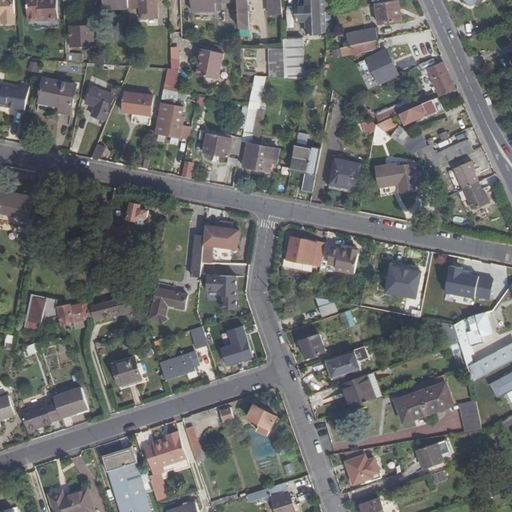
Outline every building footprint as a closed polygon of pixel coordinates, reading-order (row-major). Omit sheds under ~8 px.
[(0,0),(0,20),(2,20),(3,24),(16,23),(14,0),(0,0)] [(27,0),(28,22),(58,21),(56,0),(27,0)] [(103,0),(104,11),(130,11),(130,10),(129,0),(103,0)] [(129,0),(130,10),(132,10),(142,9),(142,20),(158,19),(158,1),(164,1),(163,0),(129,0)] [(239,1),(238,0),(192,0),(193,13),(216,12),(216,2),(239,1)] [(238,0),(239,1),(240,29),(250,29),(248,0),(238,0)] [(269,0),(270,16),(283,16),(282,0),(269,0)] [(326,11),(325,0),(306,0),(307,8),(297,8),(298,22),(308,21),(308,35),(321,35),(321,33),(327,32),(326,11)] [(402,21),(399,0),(376,4),(379,24),(402,21)] [(72,28),(72,47),(95,46),(94,27),(72,28)] [(350,47),(379,41),(376,29),(348,35),(350,47)] [(303,40),(284,41),(285,51),(286,80),(310,81),(315,82),(314,67),(304,67),(303,40)] [(379,41),(350,47),(352,55),(380,48),(379,41)] [(225,54),(202,50),(201,58),(202,60),(201,65),(199,67),(198,75),(220,79),(225,54)] [(387,50),(368,60),(380,85),(400,76),(387,50)] [(286,80),(285,51),(270,52),(272,79),(286,80)] [(68,62),(86,64),(84,55),(68,54),(68,62)] [(180,60),(173,59),(173,69),(180,71),(181,71),(180,60)] [(424,71),(437,65),(434,59),(421,66),(423,72),(424,71)] [(39,72),(40,62),(31,61),(30,71),(39,72)] [(430,72),(440,97),(456,90),(444,62),(437,65),(424,71),(425,74),(430,72)] [(165,89),(176,92),(180,71),(173,69),(173,71),(168,70),(165,89)] [(77,86),(44,79),(39,102),(60,106),(60,111),(71,113),(77,86)] [(0,103),(7,105),(6,107),(16,109),(17,110),(25,112),(30,86),(21,84),(21,88),(3,84),(2,86),(0,85),(0,103)] [(95,87),(88,104),(109,112),(116,96),(95,87)] [(155,97),(126,93),(123,113),(153,116),(155,97)] [(438,98),(401,114),(406,125),(429,115),(430,117),(444,110),(438,98)] [(157,134),(190,140),(193,128),(184,126),(185,118),(183,118),(185,106),(164,102),(157,134)] [(393,118),(377,125),(386,132),(397,127),(393,118)] [(376,131),(375,120),(363,122),(365,132),(376,131)] [(22,124),(14,121),(9,133),(18,136),(22,124)] [(392,137),(418,155),(428,140),(419,134),(417,137),(400,126),(392,137)] [(448,131),(440,134),(445,146),(454,142),(448,131)] [(230,155),(240,157),(243,141),(208,133),(205,152),(229,157),(230,155)] [(300,133),(294,161),(309,164),(313,148),(304,146),(306,134),(300,133)] [(448,162),(474,150),(470,141),(423,161),(432,168),(432,169),(448,162)] [(272,173),(277,148),(250,143),(245,167),(272,173)] [(107,148),(99,145),(93,159),(101,161),(107,148)] [(283,150),(277,148),(272,173),(276,174),(278,162),(280,163),(283,150)] [(335,159),(330,185),(356,191),(361,165),(335,159)] [(466,189),(481,182),(476,171),(477,170),(473,161),(456,169),(466,189)] [(188,165),(186,178),(192,179),(195,166),(188,165)] [(401,194),(429,190),(426,173),(417,174),(416,166),(398,168),(397,165),(377,168),(380,188),(400,185),(401,194)] [(313,193),(316,177),(306,175),(302,191),(313,193)] [(466,189),(475,210),(493,201),(488,193),(487,193),(481,182),(466,189)] [(125,191),(116,189),(112,204),(123,206),(125,191)] [(30,197),(3,191),(0,202),(0,212),(29,219),(31,211),(27,210),(30,197)] [(447,198),(441,201),(437,223),(442,224),(447,198)] [(137,224),(143,225),(145,218),(148,219),(149,212),(141,210),(142,205),(132,203),(128,220),(137,222),(137,224)] [(221,228),(229,230),(230,223),(222,221),(221,228)] [(206,236),(205,242),(214,242),(213,246),(218,247),(221,228),(207,226),(206,236)] [(221,228),(218,247),(238,250),(240,231),(229,230),(221,228)] [(205,242),(206,236),(197,236),(194,261),(192,261),(190,275),(202,276),(203,263),(205,242)] [(289,261),(322,268),(327,245),(293,237),(289,261)] [(211,263),(213,246),(214,242),(205,242),(203,263),(211,263)] [(359,254),(333,248),(330,262),(338,264),(337,270),(355,274),(359,254)] [(451,256),(455,276),(465,273),(461,258),(451,256)] [(469,319),(487,314),(494,312),(511,286),(511,268),(504,266),(487,290),(478,261),(461,258),(465,273),(455,276),(462,296),(469,319)] [(422,273),(392,267),(387,292),(417,298),(422,273)] [(239,272),(222,272),(221,299),(238,299),(239,272)] [(168,306),(185,309),(187,296),(158,290),(155,301),(154,302),(151,319),(159,320),(161,324),(167,320),(165,317),(168,306)] [(469,319),(462,296),(455,298),(462,321),(464,320),(469,319)] [(63,327),(86,321),(87,315),(88,311),(90,303),(69,309),(69,307),(58,310),(59,311),(56,311),(58,302),(47,300),(46,302),(33,299),(28,322),(31,324),(42,326),(44,316),(57,320),(60,319),(63,327)] [(133,299),(123,302),(125,310),(136,307),(133,299)] [(88,311),(87,315),(93,314),(96,322),(107,319),(108,320),(111,319),(112,317),(111,313),(118,312),(115,301),(92,308),(92,310),(88,311)] [(321,308),(306,313),(309,321),(324,316),(321,308)] [(344,313),(336,316),(342,329),(348,327),(344,313)] [(487,314),(469,319),(473,331),(473,332),(480,329),(482,337),(493,334),(487,314)] [(473,331),(469,319),(464,320),(468,332),(473,331)] [(461,343),(468,367),(469,369),(472,367),(479,380),(511,361),(511,345),(478,364),(474,366),(471,355),(474,354),(468,332),(464,320),(462,321),(455,326),(461,343)] [(31,324),(28,322),(26,332),(40,335),(42,326),(31,324)] [(206,338),(203,328),(195,330),(201,348),(209,345),(206,338)] [(228,346),(234,343),(229,330),(223,332),(228,346)] [(302,340),(308,358),(328,352),(322,334),(302,340)] [(15,338),(7,336),(4,351),(12,353),(15,341),(15,338)] [(308,358),(302,340),(299,342),(305,360),(308,358)] [(248,342),(222,350),(228,367),(254,359),(248,342)] [(30,355),(39,352),(37,345),(27,349),(30,355)] [(356,350),(360,361),(368,358),(364,347),(356,350)] [(344,377),(349,375),(363,370),(361,364),(360,361),(356,350),(335,357),(342,378),(344,377)] [(197,353),(162,363),(167,379),(196,370),(195,365),(201,363),(197,353)] [(342,378),(335,357),(328,360),(335,380),(342,378)] [(122,386),(144,379),(138,358),(115,366),(122,386)] [(511,371),(496,379),(501,389),(511,383),(511,371)] [(384,396),(375,373),(352,381),(346,383),(345,383),(353,407),(384,396)] [(146,383),(144,379),(122,386),(123,390),(146,383)] [(434,410),(435,413),(444,410),(436,387),(387,405),(395,426),(405,423),(404,421),(434,410)] [(83,389),(55,398),(55,399),(62,419),(90,410),(83,389)] [(0,398),(0,420),(16,415),(9,396),(0,398)] [(487,425),(478,398),(463,403),(472,428),(487,425)] [(62,419),(55,399),(46,402),(47,403),(22,412),(29,433),(53,424),(53,423),(62,419)] [(497,412),(502,421),(511,415),(511,404),(511,405),(497,412)] [(255,406),(249,419),(260,425),(258,430),(269,435),(277,418),(255,406)] [(231,409),(221,412),(224,423),(234,419),(231,409)] [(404,421),(405,423),(405,426),(436,415),(435,413),(434,410),(404,421)] [(511,416),(502,421),(504,428),(511,423),(511,416)] [(194,427),(187,429),(196,456),(203,453),(194,427)] [(170,441),(156,445),(147,448),(156,476),(165,473),(163,467),(189,458),(181,435),(169,439),(170,441)] [(441,443),(422,450),(428,469),(447,462),(441,443)] [(109,472),(110,472),(123,511),(152,511),(137,463),(139,463),(134,448),(104,457),(109,472)] [(375,478),(369,462),(367,457),(348,464),(356,485),(361,484),(375,478)] [(377,459),(369,462),(375,478),(361,484),(362,487),(384,479),(377,459)] [(292,463),(284,466),(287,475),(295,473),(292,463)] [(444,470),(434,474),(438,484),(448,480),(444,470)] [(153,485),(156,496),(164,494),(161,483),(153,485)] [(295,511),(286,484),(252,495),(254,501),(271,496),(276,511),(295,511)] [(86,490),(63,498),(61,493),(48,497),(53,511),(91,511),(93,511),(86,490)] [(387,511),(383,499),(364,505),(366,511),(387,511)] [(189,507),(185,508),(172,511),(199,511),(197,503),(189,507)]
